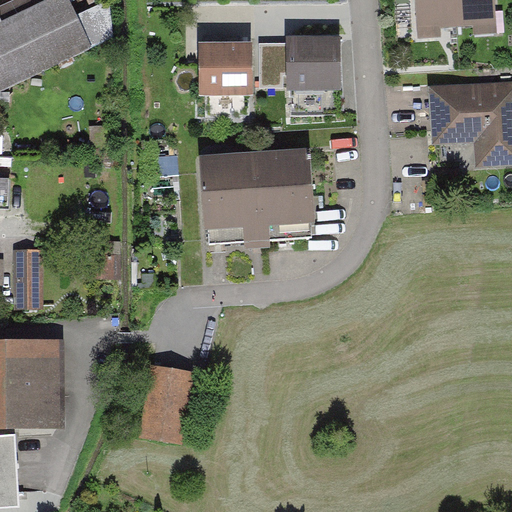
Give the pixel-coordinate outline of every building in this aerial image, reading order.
[(0,0),(0,17),(34,0),(0,0)] [(62,0),(56,0),(0,26),(0,96),(120,39),(104,7),(73,22),(62,0)] [(494,0),(415,0),(418,41),(497,36),(494,0)] [(344,39),(287,41),(289,94),(345,93),(344,39)] [(257,41),(202,41),(202,95),(257,95),(257,41)] [(511,84),(428,89),(431,148),(475,146),(476,170),(511,168),(511,84)] [(314,152),(203,160),(208,235),(243,232),(244,253),(272,251),(270,228),(319,225),(314,152)] [(124,247),(106,246),(106,278),(124,278),(124,247)] [(45,263),(12,262),(10,311),(43,312),(45,263)] [(0,511),(20,510),(14,437),(68,435),(65,344),(0,345),(0,511)] [(195,376),(152,370),(142,444),(185,450),(195,376)]
